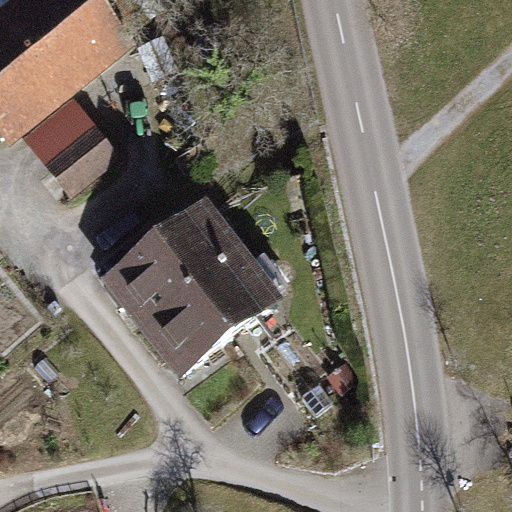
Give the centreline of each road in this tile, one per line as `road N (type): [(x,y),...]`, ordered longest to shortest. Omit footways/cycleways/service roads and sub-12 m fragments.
road 1 (tertiary): [(335,0),(399,302),(423,511)]
road 2 (track): [(378,192),(511,61)]
